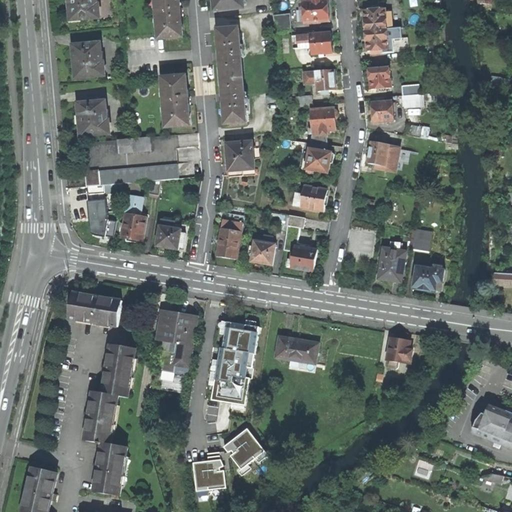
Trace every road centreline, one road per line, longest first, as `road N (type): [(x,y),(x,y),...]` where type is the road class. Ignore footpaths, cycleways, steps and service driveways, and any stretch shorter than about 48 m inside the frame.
road 1 (residential): [(346,0),(357,128),(328,302)]
road 2 (residential): [(192,0),(199,97),(211,131),(209,215),(196,280)]
road 3 (tertiary): [(39,253),(25,0)]
road 4 (tertiary): [(0,414),(39,253)]
road 5 (tertiary): [(39,253),(196,280)]
road 6 (tertiary): [(196,280),(328,302)]
